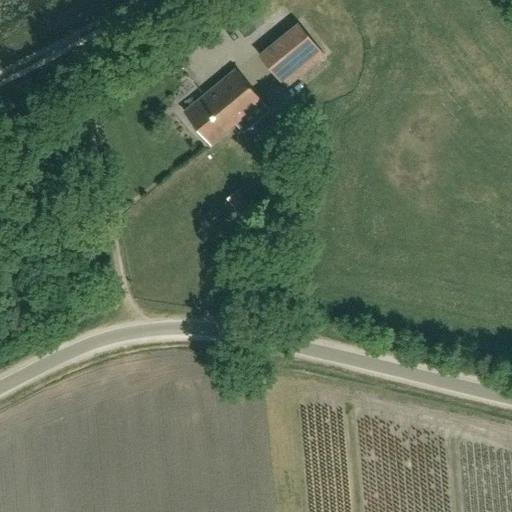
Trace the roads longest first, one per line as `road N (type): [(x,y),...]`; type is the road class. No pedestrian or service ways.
road 1 (track): [(511,433),(213,357),(116,368),(0,430)]
road 2 (unclassified): [(511,400),(172,328),(81,346),(0,389)]
road 3 (track): [(153,0),(0,86)]
